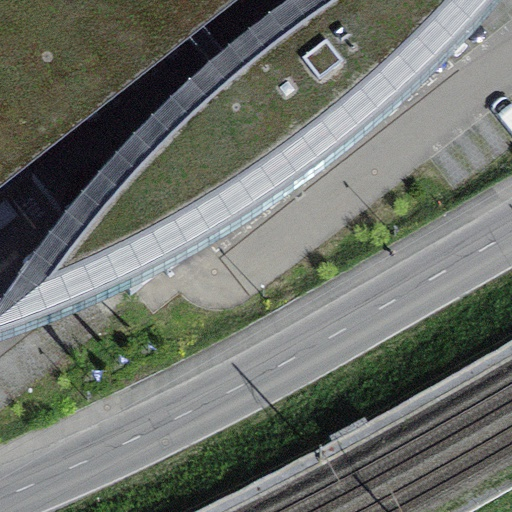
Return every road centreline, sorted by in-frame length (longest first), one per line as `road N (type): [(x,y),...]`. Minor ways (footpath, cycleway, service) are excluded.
road 1 (tertiary): [(511,233),(238,389),(0,498)]
road 2 (unknown): [(248,264),(511,49)]
